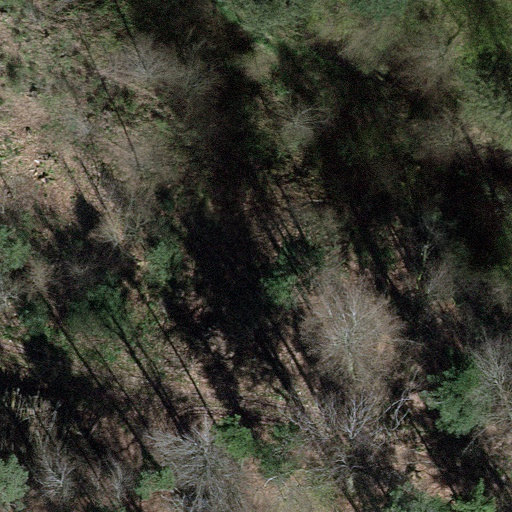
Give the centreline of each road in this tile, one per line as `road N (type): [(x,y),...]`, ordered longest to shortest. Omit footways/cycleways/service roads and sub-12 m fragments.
road 1 (track): [(0,348),(124,384),(511,462)]
road 2 (track): [(210,0),(330,98),(404,135),(511,152)]
